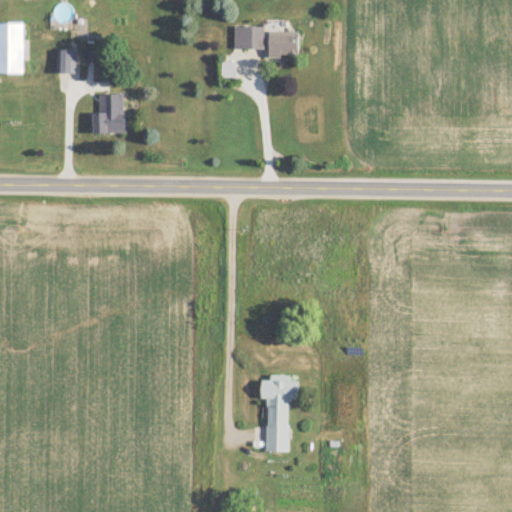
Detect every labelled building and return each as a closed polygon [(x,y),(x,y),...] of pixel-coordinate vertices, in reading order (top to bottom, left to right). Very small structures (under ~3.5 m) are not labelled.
[(28,72),(28,22),(0,22),(0,72),(28,72)] [(301,29),(236,28),(236,50),(271,50),(271,57),(301,57),(301,29)] [(78,49),(60,49),(60,72),(78,72),(78,49)] [(127,93),(101,93),(101,111),(97,111),(97,131),(127,131),(127,93)] [(290,451),(291,398),(302,398),(302,381),(293,381),(293,377),(265,376),(265,398),(270,398),(269,451),(290,451)]
